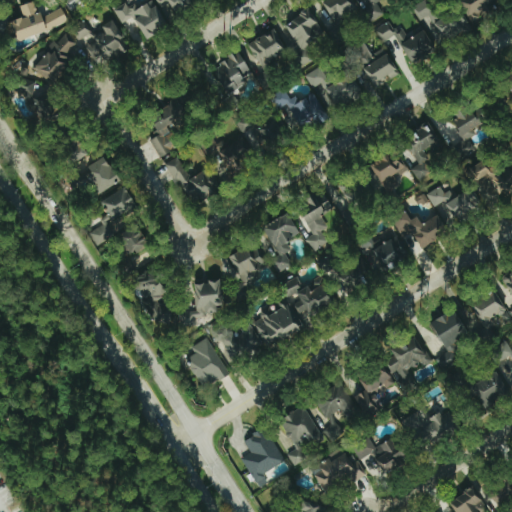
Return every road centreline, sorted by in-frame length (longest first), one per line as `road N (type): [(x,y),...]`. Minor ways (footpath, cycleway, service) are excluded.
road 1 (residential): [(175,444),(511,228)]
road 2 (residential): [(189,240),(511,34)]
road 3 (secondary): [(194,432),(12,146)]
road 4 (secondary): [(0,171),(131,375)]
road 5 (residential): [(101,100),(257,0)]
road 6 (residential): [(189,240),(101,100)]
road 7 (residential): [(378,511),(511,426)]
